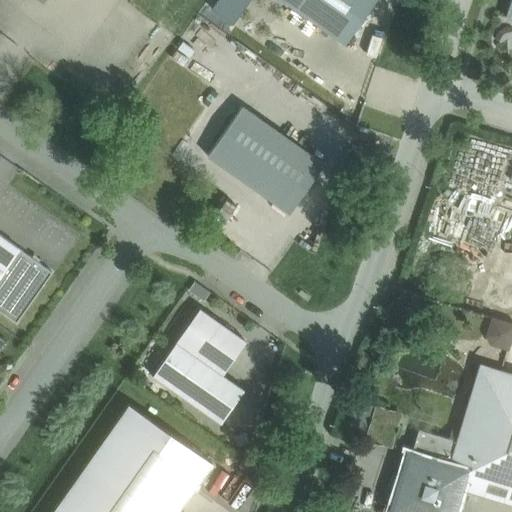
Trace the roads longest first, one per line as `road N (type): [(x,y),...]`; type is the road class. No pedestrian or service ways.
road 1 (unclassified): [(432,87),(340,348)]
road 2 (unclassified): [(145,227),(0,431)]
road 3 (unclassified): [(145,227),(208,258),(340,348)]
road 4 (unclassified): [(0,122),(145,227)]
road 5 (unclassified): [(340,348),(285,511)]
